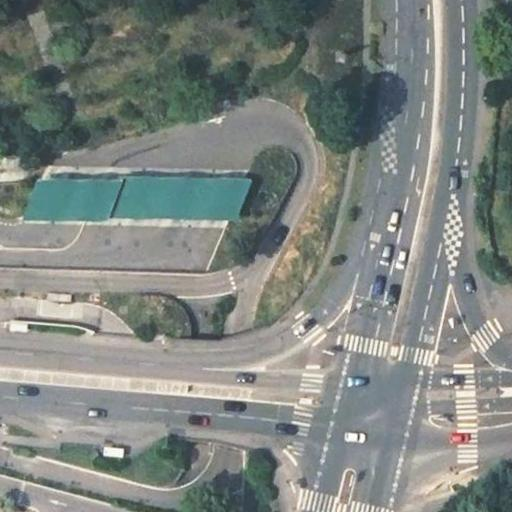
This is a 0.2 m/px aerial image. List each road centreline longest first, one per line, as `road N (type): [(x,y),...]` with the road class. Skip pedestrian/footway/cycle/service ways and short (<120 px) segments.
road 1 (tertiary): [(0,396),(346,437)]
road 2 (tertiary): [(394,214),(328,305),(292,337),(203,366)]
road 3 (primary): [(410,0),(413,44),(394,214)]
road 4 (primary): [(447,212),(456,0)]
road 5 (tertiary): [(203,366),(0,348)]
road 6 (primary): [(411,388),(447,212)]
road 7 (primary): [(394,214),(358,384)]
road 8 (tertiary): [(511,360),(474,310),(447,212)]
road 9 (tertiary): [(358,384),(203,366)]
